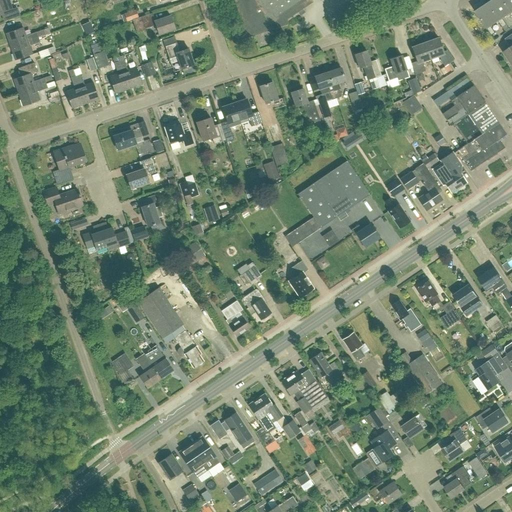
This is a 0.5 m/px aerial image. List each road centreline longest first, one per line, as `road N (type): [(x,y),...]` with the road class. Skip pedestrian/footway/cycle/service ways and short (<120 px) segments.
road 1 (secondary): [(118,457),(511,188)]
road 2 (residential): [(118,457),(11,146)]
road 3 (residential): [(231,71),(443,0)]
road 4 (residential): [(88,121),(231,71)]
road 5 (residential): [(511,101),(443,0)]
